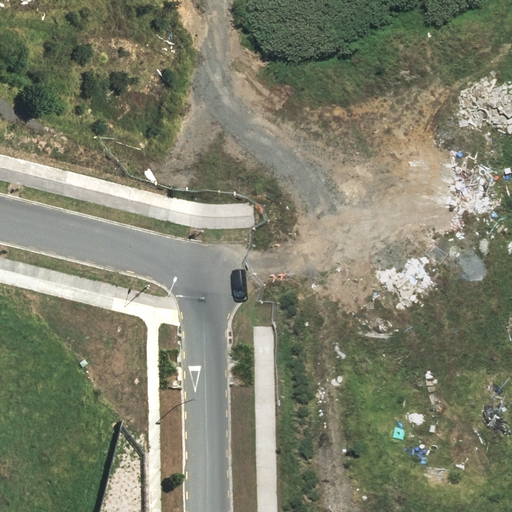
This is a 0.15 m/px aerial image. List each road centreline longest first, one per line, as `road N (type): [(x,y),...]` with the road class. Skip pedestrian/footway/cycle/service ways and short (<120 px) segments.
road 1 (residential): [(206,511),(203,268),(0,218)]
road 2 (unknown): [(375,275),(203,268)]
